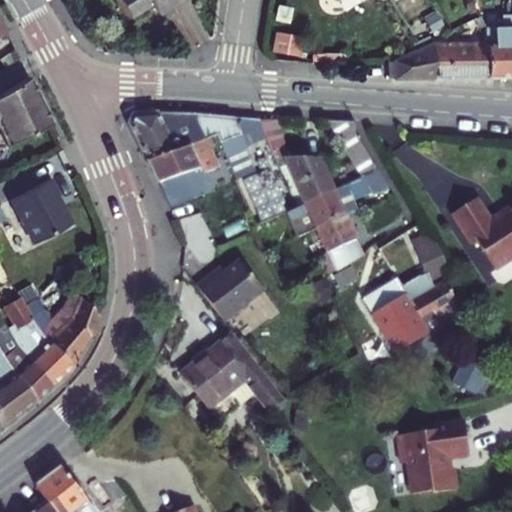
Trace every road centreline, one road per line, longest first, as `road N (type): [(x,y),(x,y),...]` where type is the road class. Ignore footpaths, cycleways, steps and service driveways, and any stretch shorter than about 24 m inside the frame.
road 1 (secondary): [(68,81),(127,216),(134,304),(97,384),(0,471)]
road 2 (tertiary): [(232,88),(511,109)]
road 3 (tertiary): [(68,81),(232,88)]
